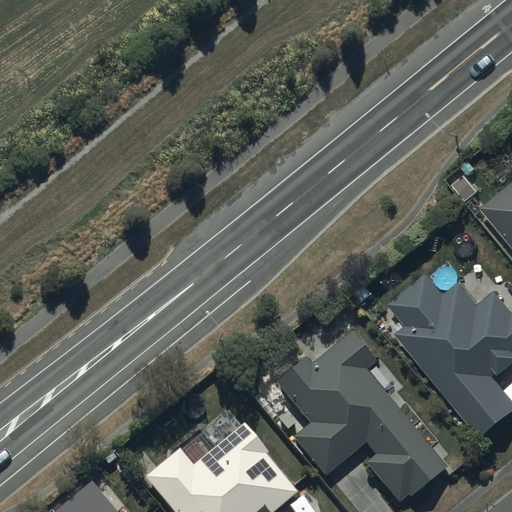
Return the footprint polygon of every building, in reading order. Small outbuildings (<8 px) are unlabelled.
[(511,184),(483,209),(511,244),(511,184)] [(428,273),(390,304),(403,320),(395,326),(400,331),(396,335),(483,439),(511,414),(511,398),(495,377),(511,363),(511,308),(496,290),(479,304),(460,282),(445,294),(428,273)] [(446,467),(362,368),(373,359),(350,331),(311,363),(305,356),(274,382),(310,424),(294,437),(326,475),(365,442),(375,454),(365,462),(398,503),(408,494),(410,497),(446,467)] [(178,449),(144,476),(173,511),(270,511),(296,491),(266,454),(268,452),(243,422),(205,454),(196,443),(182,454),(178,449)] [(90,481),(52,511),(113,511),(104,500),(108,497),(101,488),(98,491),(90,481)]
